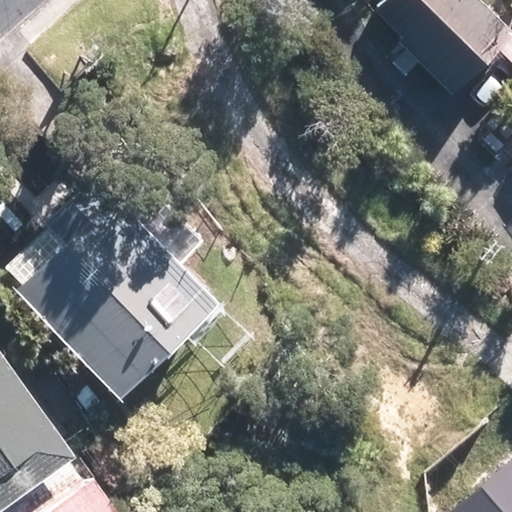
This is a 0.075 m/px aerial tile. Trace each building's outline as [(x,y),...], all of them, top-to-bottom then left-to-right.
[(488,28),(459,0),(384,0),(372,13),(439,78),(488,28)] [(65,245),(16,286),(108,392),(202,311),(88,179),(42,218),(65,245)] [(0,380),(0,490),(51,458),(0,380)] [(511,511),(511,464),(510,463),(451,511),(511,511)] [(99,511),(78,480),(29,511),(99,511)]
